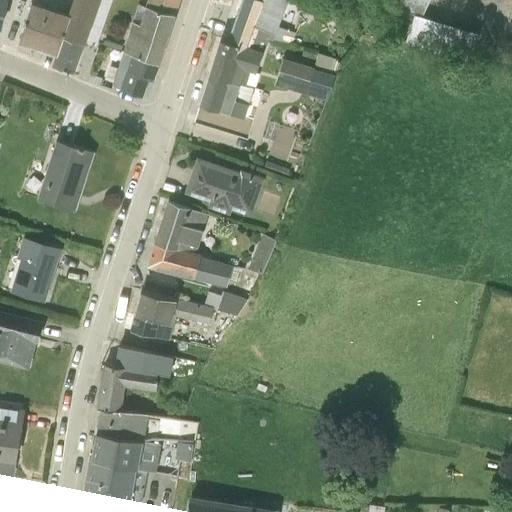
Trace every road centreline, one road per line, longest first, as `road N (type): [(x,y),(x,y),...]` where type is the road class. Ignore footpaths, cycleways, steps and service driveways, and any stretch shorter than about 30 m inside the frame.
road 1 (residential): [(162,125),(92,344),(58,511)]
road 2 (residential): [(162,125),(0,62)]
road 3 (residential): [(202,0),(162,125)]
